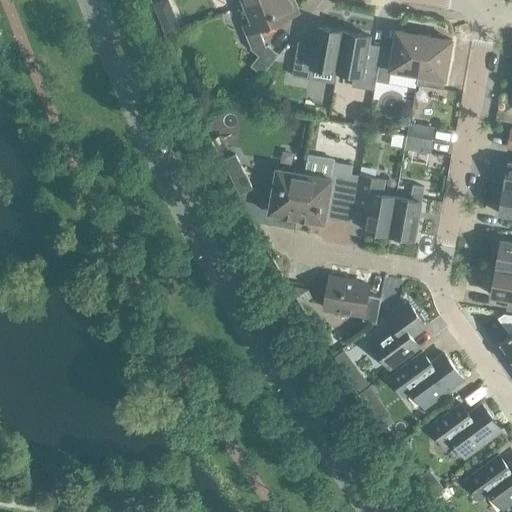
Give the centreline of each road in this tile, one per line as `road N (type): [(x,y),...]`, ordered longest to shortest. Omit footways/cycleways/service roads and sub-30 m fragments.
road 1 (primary): [(350,476),(265,351),(186,209),(91,0)]
road 2 (residential): [(440,274),(489,9)]
road 3 (residential): [(511,396),(453,319),(440,274)]
road 4 (residential): [(440,274),(300,252)]
